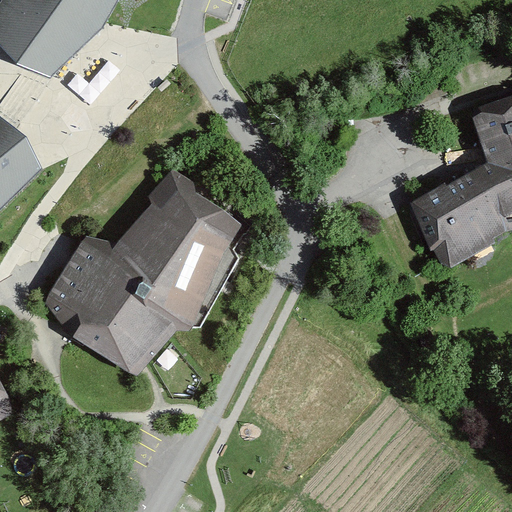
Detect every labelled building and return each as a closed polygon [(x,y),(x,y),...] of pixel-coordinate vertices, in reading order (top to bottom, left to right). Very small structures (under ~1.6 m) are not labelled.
[(0,0),(0,46),(15,62),(55,81),(106,31),(122,0),(0,0)] [(489,168),(413,207),(439,271),(511,232),(511,99),(471,112),(489,168)] [(0,213),(42,173),(26,138),(0,116),(0,213)] [(81,240),(47,306),(65,334),(139,387),(179,332),(201,333),(239,263),(233,255),(251,232),(175,174),(117,249),(81,240)] [(0,425),(18,417),(0,376),(0,425)]
